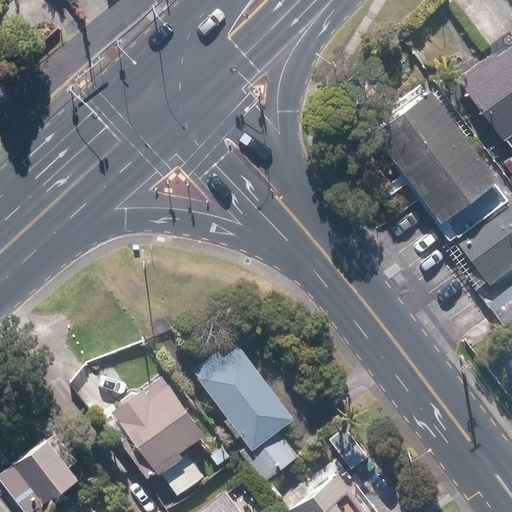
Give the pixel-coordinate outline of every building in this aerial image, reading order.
[(484,56),(452,82),(501,143),(511,134),(511,40),(488,59),(484,56)] [(421,95),(364,136),(430,226),(434,223),(483,289),(511,267),(511,210),(491,182),(487,185),(421,95)] [(242,444),(235,449),(258,480),(292,454),(272,426),(286,415),(232,343),(217,354),(213,349),(185,369),(242,444)] [(119,432),(111,437),(141,478),(154,468),(172,493),(198,474),(180,450),(173,454),(169,448),(194,430),(152,372),(102,409),(119,432)] [(321,436),(342,466),(360,453),(339,424),(321,436)] [(66,471),(61,465),(72,456),(50,428),(0,465),(0,484),(20,511),(44,492),(41,490),(66,471)] [(361,511),(331,472),(308,490),(300,480),(276,499),(283,508),(281,509),(282,511),(361,511)] [(267,479),(256,488),(266,502),(277,494),(267,479)] [(235,511),(214,485),(180,511),(235,511)]
